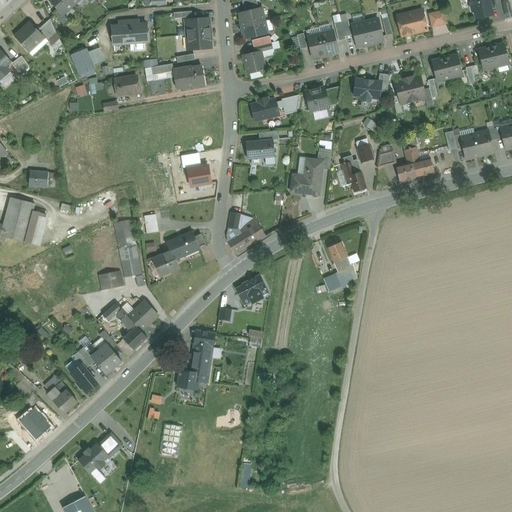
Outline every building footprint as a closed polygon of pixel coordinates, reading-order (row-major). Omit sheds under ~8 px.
[(74,5),(68,0),(49,0),(57,9),(63,15),(74,5)] [(256,0),(246,0),(242,1),(244,9),(258,5),(256,0)] [(488,0),(472,0),(473,2),(470,3),(472,12),(475,11),(477,18),(492,15),(488,0)] [(69,21),(63,15),(57,9),(53,13),(64,26),(69,21)] [(262,9),(240,14),(243,27),(265,21),(262,9)] [(423,10),(400,15),(402,27),(400,28),(402,36),(404,36),(406,37),(410,36),(412,34),(428,30),(423,10)] [(444,11),(429,14),(432,27),(447,23),(444,11)] [(393,34),(388,17),(382,18),(386,36),(393,34)] [(209,18),(187,20),(187,27),(185,28),(186,35),(210,33),(209,18)] [(51,19),(43,26),(52,36),(56,32),(51,19)] [(378,19),(365,22),(371,44),(383,41),(378,19)] [(147,24),(139,25),(139,21),(120,22),(120,26),(112,27),(113,44),(148,42),(147,24)] [(265,21),(243,27),(246,38),(268,33),(265,21)] [(348,21),(341,22),(345,37),(352,35),(348,21)] [(31,22),(15,37),(29,52),(45,37),(31,22)] [(341,22),(335,24),(339,41),(346,40),(345,37),(341,22)] [(365,22),(353,25),(358,47),(371,44),(365,22)] [(333,31),(320,34),(326,55),(338,52),(333,31)] [(56,32),(52,36),(49,39),(55,48),(61,44),(56,32)] [(210,33),(186,35),(187,42),(189,42),(189,50),(211,48),(210,33)] [(304,33),(297,35),(300,50),(307,48),(304,33)] [(320,34),(307,37),(312,58),(326,55),(320,34)] [(270,37),(252,41),(254,47),(271,43),(270,37)] [(271,43),(254,47),(255,53),(261,52),(273,49),(271,43)] [(504,44),(491,47),(496,67),(509,64),(507,57),(509,57),(507,51),(506,51),(504,44)] [(491,47),(479,50),(481,57),(479,58),(481,63),(482,63),(484,71),(496,67),(491,47)] [(1,49),(0,50),(0,81),(11,72),(6,66),(12,61),(1,49)] [(86,51),(72,57),(79,74),(94,68),(92,64),(103,60),(99,50),(88,55),(86,51)] [(261,52),(255,53),(243,56),(248,73),(265,69),(261,52)] [(194,54),(177,57),(178,63),(195,60),(194,54)] [(457,55),(445,58),(450,79),(463,76),(461,68),(462,68),(460,62),(459,62),(457,55)] [(22,56),(12,64),(20,74),(30,67),(22,56)] [(445,58),(432,61),(434,69),(433,69),(434,74),(435,74),(437,82),(450,79),(445,58)] [(480,77),(477,65),(472,67),(475,78),(480,77)] [(202,66),(185,69),(185,68),(174,70),(177,89),(194,86),(193,85),(205,83),(202,66)] [(472,67),(466,68),(470,84),(475,82),(475,78),(472,67)] [(11,72),(0,81),(4,87),(15,77),(11,72)] [(389,75),(380,74),(378,82),(381,83),(380,92),(387,93),(389,75)] [(420,75),(408,78),(413,101),(425,99),(426,98),(424,90),(420,75)] [(137,76),(115,80),(117,87),(119,88),(120,95),(140,92),(137,76)] [(90,91),(101,91),(101,77),(89,78),(90,91)] [(408,78),(395,81),(398,96),(401,105),(401,104),(413,101),(408,78)] [(378,82),(356,79),(354,95),(362,96),(361,100),(370,102),(371,98),(379,99),(380,92),(381,83),(378,82)] [(434,79),(428,81),(430,88),(432,98),(438,97),(434,79)] [(79,95),(87,93),(84,84),(76,87),(79,95)] [(340,86),(325,90),(329,106),(338,104),(340,86)] [(324,87),(306,91),(310,111),(314,110),(316,111),(324,109),(325,107),(329,106),(325,90),(324,87)] [(430,88),(424,90),(426,98),(425,99),(427,107),(434,106),(432,98),(430,88)] [(299,95),(282,99),(282,101),(276,102),(278,109),(284,107),(285,114),(297,111),(299,95)] [(401,105),(398,96),(393,97),(397,115),(403,113),(401,104),(401,105)] [(275,99),(268,100),(265,98),(257,100),(258,103),(251,105),(255,121),(279,115),(278,109),(276,102),(275,99)] [(511,119),(502,122),(500,125),(501,128),(500,128),(502,138),(505,150),(511,148),(511,119)] [(373,121),(369,127),(374,131),(378,125),(373,121)] [(500,125),(494,126),(497,139),(502,138),(500,128),(501,128),(500,125)] [(494,126),(487,128),(488,131),(489,131),(491,140),(497,139),(494,126)] [(270,140),(246,142),(248,159),(252,159),(251,164),(261,166),(262,158),(275,156),(273,140),(278,139),(278,131),(269,132),(270,140)] [(453,131),(445,133),(449,150),(457,149),(454,136),(453,131)] [(488,131),(474,134),(479,155),(485,153),(486,155),(494,153),(491,140),(489,131),(488,131)] [(460,134),(454,136),(457,149),(463,147),(461,138),(460,134)] [(461,138),(463,147),(466,159),(474,157),(473,156),(479,155),(474,134),(461,138)] [(34,139),(27,140),(30,151),(37,149),(34,139)] [(369,144),(357,148),(361,163),(374,159),(369,144)] [(430,158),(420,161),(416,147),(410,149),(418,178),(434,174),(430,158)] [(407,164),(396,166),(400,182),(418,178),(410,149),(404,150),(407,164)] [(393,150),(379,154),(377,168),(396,163),(393,150)] [(332,154),(318,152),(317,160),(323,161),(322,169),(330,170),(332,154)] [(352,156),(342,158),(344,163),(341,164),(348,185),(352,184),(354,192),(360,191),(361,192),(364,191),(365,189),(366,189),(361,172),(360,172),(357,160),(353,161),(352,156)] [(306,176),(293,175),(291,192),(319,195),(322,169),(323,161),(317,160),(309,159),(307,171),(306,171),(306,176)] [(209,166),(187,169),(190,187),(212,184),(209,166)] [(49,172),(30,171),(29,186),(48,188),(48,187),(49,173),(49,172)] [(234,197),(231,213),(242,215),(244,199),(234,197)] [(35,204),(11,198),(4,225),(3,225),(1,235),(0,236),(25,242),(32,214),(35,204)] [(74,207),(62,204),(60,210),(72,213),(74,207)] [(231,213),(228,228),(236,229),(239,227),(242,215),(231,213)] [(47,218),(32,214),(25,242),(40,247),(47,218)] [(156,215),(144,216),(147,234),(158,232),(156,215)] [(236,229),(235,230),(238,235),(258,224),(255,218),(239,227),(236,229)] [(131,220),(113,223),(121,264),(140,260),(131,220)] [(238,235),(227,242),(234,254),(265,235),(258,224),(238,235)] [(227,233),(227,242),(238,235),(235,230),(236,229),(228,228),(227,233)] [(171,251),(153,259),(161,277),(179,269),(175,260),(185,256),(184,254),(198,248),(199,250),(200,249),(199,247),(194,237),(192,232),(167,243),(171,251)] [(201,234),(194,237),(199,247),(205,244),(201,234)] [(147,251),(156,250),(156,242),(147,243),(147,251)] [(341,242),(335,245),(333,244),(330,245),(330,247),(328,248),(334,263),(348,257),(341,242)] [(348,257),(334,263),(338,273),(345,270),(344,268),(351,265),(348,257)] [(140,260),(121,264),(125,280),(136,278),(143,276),(140,260)] [(351,265),(344,268),(345,270),(338,273),(335,274),(341,287),(357,279),(351,265)] [(121,272),(98,276),(102,295),(124,290),(121,272)] [(335,274),(324,279),(329,292),(341,287),(335,274)] [(267,294),(269,293),(260,275),(242,284),(242,285),(236,288),(244,305),(251,302),(252,303),(268,296),(267,294)] [(145,286),(143,276),(136,278),(138,287),(145,286)] [(137,298),(134,298),(128,304),(135,311),(142,304),(137,298)] [(142,304),(135,311),(128,304),(122,310),(126,316),(141,331),(156,317),(143,303),(142,304)] [(116,304),(103,315),(109,322),(117,315),(121,320),(126,316),(122,310),(116,304)] [(232,320),(232,308),(221,307),(221,319),(232,320)] [(141,331),(126,316),(121,320),(127,328),(125,330),(128,334),(123,338),(134,350),(147,338),(141,331)] [(116,344),(105,331),(100,335),(107,344),(108,344),(111,348),(116,344)] [(215,333),(197,331),(195,344),(213,347),(215,333)] [(121,342),(114,334),(110,337),(117,345),(121,342)] [(262,339),(250,337),(249,346),(261,348),(262,339)] [(111,348),(108,344),(107,344),(99,350),(114,368),(122,361),(111,348)] [(213,347),(195,344),(191,372),(189,380),(207,382),(213,347)] [(92,357),(84,347),(79,351),(90,365),(95,362),(91,357),(92,357)] [(114,368),(99,350),(92,357),(91,357),(95,362),(106,375),(114,368)] [(90,365),(79,351),(74,355),(81,365),(82,364),(86,369),(90,365)] [(86,369),(82,364),(81,365),(71,373),(78,382),(77,383),(81,388),(82,387),(86,392),(97,383),(86,369)] [(173,366),(165,364),(164,371),(171,372),(173,366)] [(25,377),(16,369),(11,374),(20,382),(25,377)] [(207,382),(189,380),(191,372),(177,371),(173,386),(206,390),(207,382)] [(69,390),(61,381),(61,382),(56,376),(45,386),(50,392),(47,394),(65,414),(78,402),(68,391),(69,390)] [(38,388),(25,377),(20,382),(33,393),(38,388)] [(33,393),(20,382),(15,387),(35,405),(40,399),(33,393)] [(164,395),(152,393),(151,402),(163,403),(164,395)] [(36,406),(32,411),(38,416),(42,411),(36,406)] [(31,413),(19,424),(34,441),(54,422),(44,411),(35,418),(31,413)] [(183,427),(164,424),(156,475),(174,478),(183,427)] [(97,443),(90,449),(88,448),(83,452),(85,454),(79,460),(79,461),(82,464),(90,473),(96,468),(99,471),(106,465),(103,462),(107,458),(107,454),(97,443)] [(251,466),(243,465),(240,486),(248,487),(251,466)] [(93,511),(85,496),(63,508),(64,511),(93,511)]
